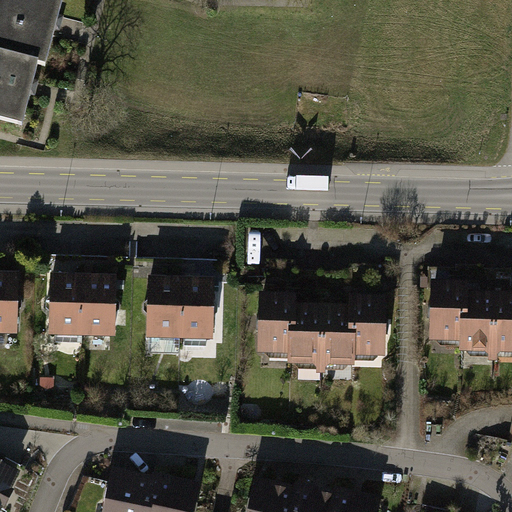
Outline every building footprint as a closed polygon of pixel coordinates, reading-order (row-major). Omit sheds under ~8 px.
[(50,65),(65,0),(0,0),(0,52),(42,63),(50,65)] [(0,115),(27,122),(42,63),(0,52),(0,115)] [(0,274),(0,332),(26,333),(26,275),(0,274)] [(90,337),(92,279),(60,278),(58,336),(90,337)] [(123,338),(124,280),(92,279),(90,337),(123,338)] [(158,281),(158,340),(189,339),(189,281),(158,281)] [(189,281),(189,339),(221,339),(220,281),(189,281)] [(472,344),(471,294),(471,285),(437,286),(439,345),(472,344)] [(511,292),(502,293),(503,352),(511,351),(511,292)] [(503,352),(502,293),(471,294),(472,344),(472,353),(503,352)] [(299,353),(300,306),(300,296),(267,295),(266,353),(299,353)] [(358,306),(357,357),(391,357),(392,300),(358,299),(358,306)] [(329,366),(330,306),(300,306),(299,353),(299,366),(329,366)] [(330,306),(329,366),(357,366),(357,357),(358,306),(330,306)] [(0,511),(5,511),(25,473),(0,460),(0,511)] [(154,511),(162,478),(119,469),(109,511),(154,511)] [(199,511),(204,486),(162,478),(154,511),(199,511)] [(261,478),(254,511),(296,511),(302,485),(261,478)] [(302,485),(296,511),(339,511),(343,493),(302,485)] [(343,493),(339,511),(381,511),(384,501),(343,493)]
